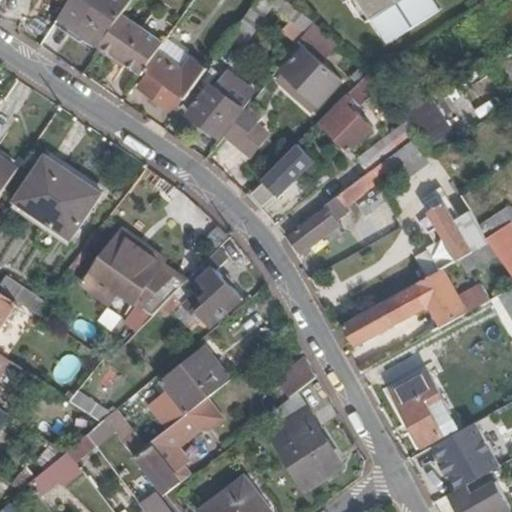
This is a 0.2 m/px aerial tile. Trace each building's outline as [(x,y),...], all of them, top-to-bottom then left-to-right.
[(132,0),(72,0),(60,18),(75,28),(78,24),(89,32),(87,36),(101,46),(121,17),(132,0)] [(316,22),(289,0),(256,0),(231,36),(244,45),(274,6),(307,33),(316,22)] [(389,42),(443,8),(437,0),(350,0),(373,18),(389,42)] [(142,31),(121,17),(101,46),(100,48),(140,75),(143,71),(156,52),(162,44),(142,31)] [(60,18),(57,23),(84,40),(87,36),(89,32),(78,24),(75,28),(60,18)] [(162,44),(156,52),(181,69),(191,57),(165,38),(162,44)] [(307,49),(285,72),(318,105),(340,82),(307,49)] [(147,73),(136,89),(175,116),(209,68),(191,57),(181,69),(156,52),(143,71),(147,73)] [(390,67),(379,74),(410,112),(420,105),(390,67)] [(285,72),(276,84),(311,112),(318,105),(285,72)] [(368,77),(367,77),(322,123),(350,151),(372,129),(348,105),(353,101),(358,105),(377,87),(368,77)] [(221,95),(210,87),(189,114),(218,137),(240,108),(242,109),(250,98),(230,84),(221,95)] [(402,118),(405,123),(415,136),(417,138),(432,157),(440,151),(452,144),(425,104),(402,118)] [(265,117),(250,105),(225,137),(239,148),(260,123),(265,117)] [(273,135),(260,123),(239,148),(253,159),(273,135)] [(415,136),(405,123),(355,161),(364,173),(415,136)] [(425,156),(414,140),(325,206),(328,210),(290,237),(300,252),(338,224),(337,222),(347,215),(344,209),(359,197),(369,211),(387,199),(376,184),(384,179),(388,185),(396,180),(399,185),(423,167),(419,161),(425,156)] [(301,143),(298,146),(310,158),(312,156),(301,143)] [(310,158),(298,146),(262,182),(264,185),(253,195),(263,207),(305,170),(302,165),(310,158)] [(70,238),(99,192),(44,156),(15,201),(70,238)] [(0,197),(19,170),(0,157),(0,197)] [(422,203),(437,227),(444,238),(457,260),(480,247),(482,246),(462,213),(456,217),(439,188),(432,192),(434,195),(422,203)] [(511,224),(505,214),(482,228),(489,238),(511,224)] [(489,238),(491,241),(511,272),(511,223),(511,224),(489,238)] [(222,225),(207,235),(217,247),(231,237),(222,225)] [(437,227),(429,233),(436,244),(444,238),(437,227)] [(121,239),(83,288),(108,308),(117,296),(150,320),(160,310),(171,299),(182,289),(172,281),(174,279),(162,270),(165,266),(148,253),(145,257),(121,239)] [(487,259),(480,247),(457,260),(464,273),(487,259)] [(218,252),(189,281),(182,289),(171,299),(160,310),(165,315),(179,302),(183,305),(187,301),(195,294),(196,295),(205,288),(213,297),(197,312),(211,327),(241,301),(216,273),(227,262),(218,252)] [(430,309),(423,313),(432,330),(484,301),(475,285),(453,297),(439,270),(424,279),(426,282),(346,327),(357,345),(427,304),(430,309)] [(4,282),(0,286),(0,291),(35,315),(40,307),(4,282)] [(511,331),(511,284),(492,296),(511,331)] [(196,295),(195,294),(187,301),(197,312),(213,297),(205,288),(196,295)] [(0,329),(15,307),(0,296),(0,329)] [(0,377),(11,362),(0,354),(0,377)] [(53,373),(67,385),(83,365),(69,354),(53,373)] [(172,395),(162,402),(178,423),(208,399),(228,383),(208,355),(182,375),(179,371),(164,384),(172,395)] [(306,360),(277,383),(289,400),(295,395),(317,378),(306,360)] [(395,394),(412,384),(432,421),(448,412),(426,371),(393,391),(395,394)] [(412,384),(395,394),(422,445),(439,435),(432,421),(412,384)] [(77,394),(70,400),(103,422),(107,419),(111,415),(77,394)] [(289,400),(274,412),(288,432),(309,417),(295,395),(289,400)] [(208,399),(178,423),(136,456),(152,477),(162,491),(166,496),(191,476),(182,466),(187,462),(178,448),(203,429),(209,430),(223,419),(208,399)] [(448,412),(432,421),(439,435),(455,426),(448,412)] [(307,487),(340,465),(309,417),(288,432),(276,440),(307,487)] [(475,423),(433,447),(441,461),(440,462),(448,477),(450,476),(458,491),(467,486),(490,473),(500,468),(475,423)] [(97,429),(78,445),(86,456),(106,440),(97,429)] [(64,455),(51,447),(35,466),(43,473),(64,455)] [(36,479),(25,470),(10,485),(21,492),(29,484),(36,479)] [(469,489),(453,499),(460,511),(507,511),(511,510),(490,473),(467,486),(469,489)] [(162,491),(152,477),(131,493),(141,507),(162,491)] [(266,511),(243,480),(201,511),(266,511)]
